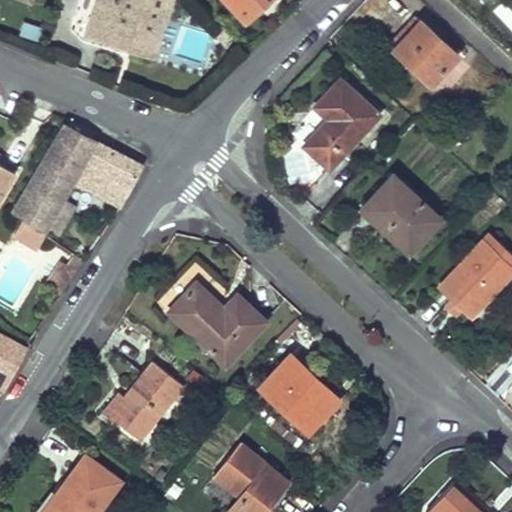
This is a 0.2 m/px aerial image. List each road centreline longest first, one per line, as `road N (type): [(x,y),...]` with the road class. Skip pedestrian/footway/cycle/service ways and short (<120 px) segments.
road 1 (residential): [(184,147),(452,393)]
road 2 (residential): [(0,422),(184,147)]
road 3 (residential): [(184,147),(339,0)]
road 4 (residential): [(184,147),(0,60)]
road 5 (residential): [(452,393),(356,511)]
